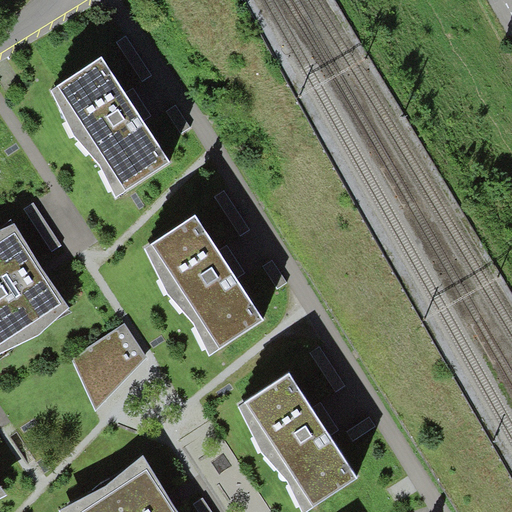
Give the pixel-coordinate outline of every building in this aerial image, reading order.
[(126,36),(117,43),(143,82),(153,76),(126,36)] [(170,162),(102,57),(52,91),(72,135),(103,165),(115,199),(170,162)] [(176,106),(167,112),(182,135),(191,129),(176,106)] [(225,191),(215,197),(241,237),(250,231),(225,191)] [(33,203),(24,209),(52,253),(62,246),(33,203)] [(210,355),(265,319),(197,214),(145,247),(168,293),(193,324),(210,355)] [(16,223),(0,230),(0,354),(38,336),(71,309),(16,223)] [(272,260),(263,266),(278,289),(288,283),(272,260)] [(97,412),(147,357),(125,324),(73,359),(97,412)] [(320,347),(311,353),(337,393),(346,387),(320,347)] [(301,511),(304,511),(357,479),(291,376),(239,408),(258,449),(289,481),(301,511)] [(370,417),(347,432),(353,442),(377,428),(370,417)] [(179,511),(143,455),(105,488),(60,511),(59,511),(179,511)] [(212,511),(203,498),(194,505),(198,511),(212,511)]
